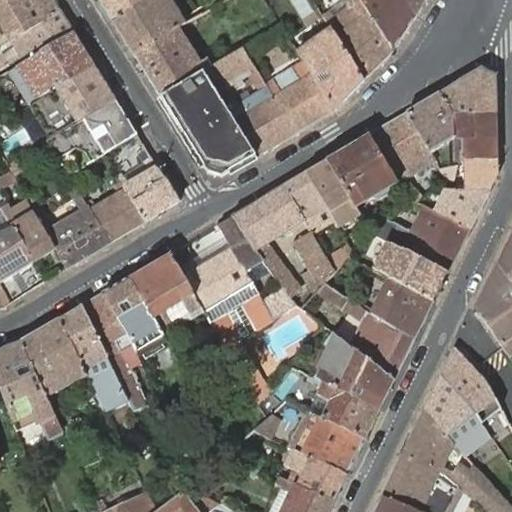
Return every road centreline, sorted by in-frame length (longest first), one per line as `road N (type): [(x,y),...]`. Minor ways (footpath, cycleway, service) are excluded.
road 1 (residential): [(356,511),(511,179)]
road 2 (tertiary): [(208,208),(371,113),(437,53),(474,0)]
road 3 (residential): [(80,0),(208,208)]
road 4 (tertiary): [(0,326),(208,208)]
road 5 (residential): [(511,140),(501,0)]
